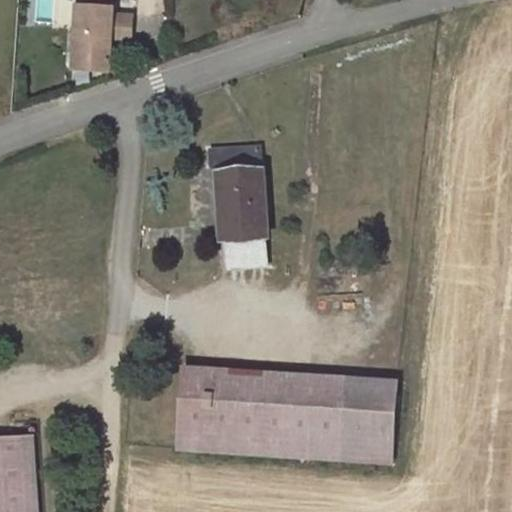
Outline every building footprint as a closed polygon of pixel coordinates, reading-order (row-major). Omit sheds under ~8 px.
[(80,0),(76,69),(111,71),(113,37),(128,38),(129,16),(114,15),(115,0),(80,0)] [(166,41),(169,62),(192,55),(217,47),(215,37),(214,31),(219,30),(217,16),(218,0),(189,0),(193,15),(167,22),(170,39),(166,41)] [(211,168),(218,177),(226,175),(228,207),(223,207),(225,244),(228,244),(266,241),(268,241),(263,149),(211,152),(211,168)] [(219,207),(223,207),(228,207),(226,175),(218,177),(219,207)] [(268,265),(266,241),(228,244),(229,267),(268,265)] [(347,379),(186,368),(181,450),(341,461),(347,379)] [(399,382),(347,379),(341,461),(394,464),(399,382)] [(39,511),(35,436),(0,437),(0,511),(39,511)]
